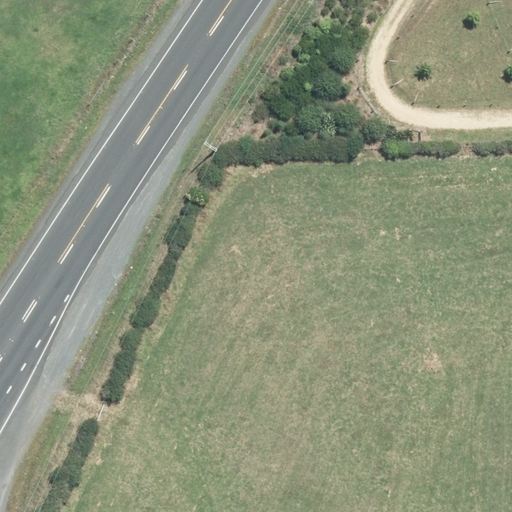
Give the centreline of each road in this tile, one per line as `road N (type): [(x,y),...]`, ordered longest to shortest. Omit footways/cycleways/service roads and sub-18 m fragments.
road 1 (secondary): [(238,0),(0,360)]
road 2 (track): [(394,0),(363,49),(358,89),(406,111),(511,108)]
